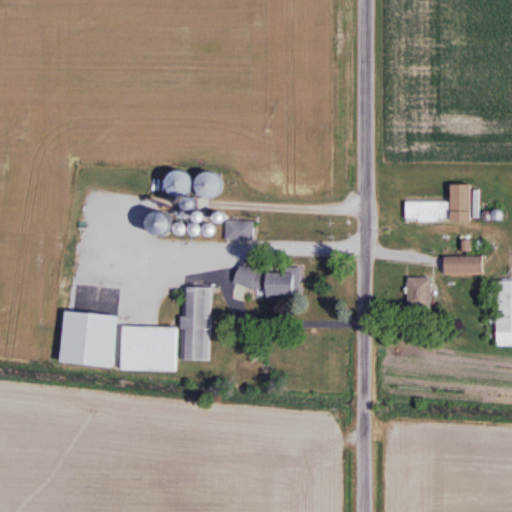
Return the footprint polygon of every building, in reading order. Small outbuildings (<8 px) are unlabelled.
[(198,196),(219,196),(219,173),(198,173),(198,196)] [(408,202),(408,219),(472,219),(472,184),(452,184),(452,201),(408,202)] [(169,213),(152,215),(154,234),(170,232),(169,213)] [(255,221),(228,221),(228,240),(255,240),(255,221)] [(215,226),(206,223),(205,227),(191,223),(190,228),(180,225),(179,230),(198,237),(200,231),(212,236),(215,226)] [(484,255),(446,255),(446,276),(484,276),(484,255)] [(297,272),(238,268),(237,289),(296,293),(297,272)] [(433,277),(409,277),(409,309),(433,309),(433,277)] [(511,279),(499,280),(499,344),(511,344),(511,279)] [(213,361),(214,287),(184,287),(183,360),(213,361)] [(178,326),(124,326),(124,371),(178,371),(178,326)]
